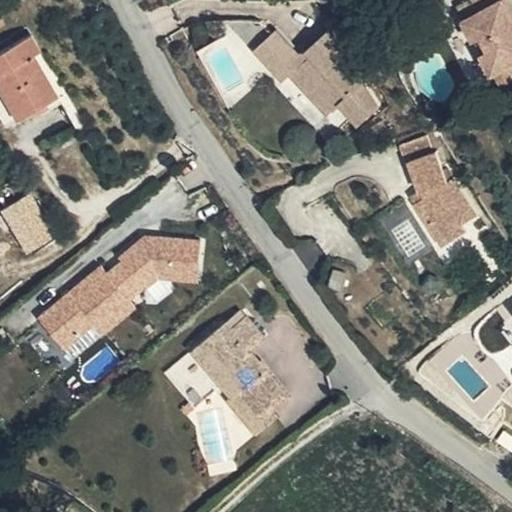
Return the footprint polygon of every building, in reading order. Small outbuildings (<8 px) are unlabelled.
[(464,0),(457,4),(464,17),(478,10),(473,0),(464,0)] [(464,17),(470,29),(494,73),(511,63),(511,14),(504,0),(473,0),(478,10),(464,17)] [(303,62),(299,56),(276,30),(255,49),(283,82),(291,76),(327,116),(340,105),(358,127),(379,109),(332,29),(306,50),(312,56),(303,62)] [(0,51),(0,85),(19,118),(60,95),(35,53),(42,49),(32,33),(0,51)] [(306,50),(299,56),(303,62),(312,56),(306,50)] [(0,114),(7,125),(19,118),(0,85),(0,114)] [(432,130),(405,142),(412,156),(438,144),(432,130)] [(325,149),(332,157),(341,149),(334,142),(325,149)] [(425,194),(417,200),(446,243),(468,229),(463,221),(480,211),(455,173),(448,177),(437,148),(410,159),(421,188),(425,194)] [(413,193),(417,200),(425,194),(421,188),(413,193)] [(0,211),(0,212),(27,255),(54,239),(36,216),(43,213),(32,192),(24,198),(0,211)] [(145,230),(41,313),(75,354),(153,292),(147,285),(158,274),(199,276),(204,238),(145,230)] [(335,267),(331,282),(346,285),(350,271),(335,267)] [(194,346),(233,393),(240,388),(261,415),(270,407),(287,394),(250,347),(264,335),(247,313),(232,325),(226,318),(194,346)] [(167,368),(196,403),(218,386),(189,350),(167,368)] [(240,388),(233,393),(229,396),(257,431),(277,416),(270,407),(261,415),(240,388)]
